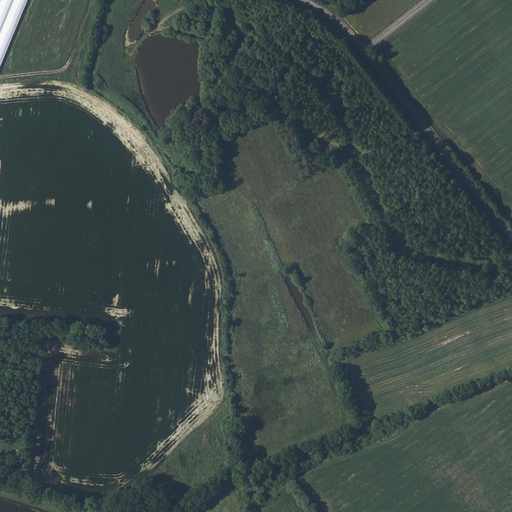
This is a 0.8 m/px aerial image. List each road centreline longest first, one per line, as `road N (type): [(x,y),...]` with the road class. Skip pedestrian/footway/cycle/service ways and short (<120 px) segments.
road 1 (unclassified): [(364,50),(511,237)]
road 2 (track): [(423,125),(361,154),(258,98)]
